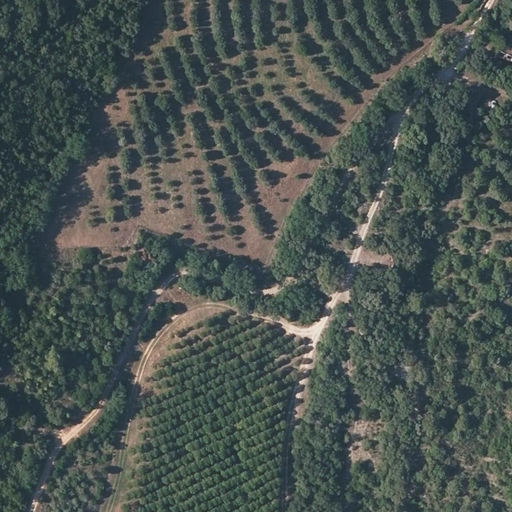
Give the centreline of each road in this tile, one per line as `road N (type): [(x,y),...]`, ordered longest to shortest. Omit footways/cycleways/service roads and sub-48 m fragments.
road 1 (track): [(489,0),(447,75),(402,116),(316,332),(289,445),(287,511)]
road 2 (track): [(335,292),(294,282),(255,292),(184,271),(168,279),(91,415),(58,442),(31,511)]
road 3 (track): [(106,511),(136,383),(174,317),(168,279)]
